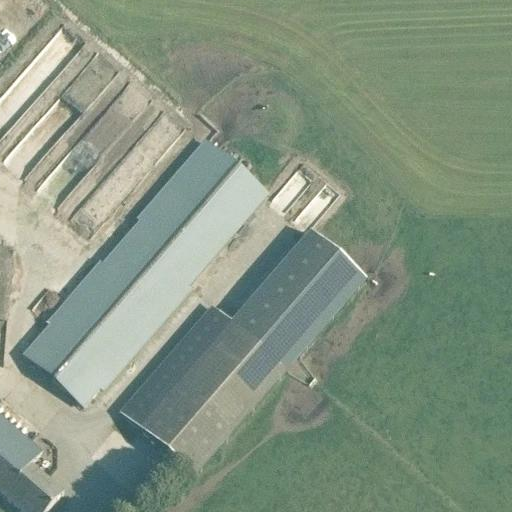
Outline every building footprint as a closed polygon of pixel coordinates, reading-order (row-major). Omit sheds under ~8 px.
[(21,40),(30,32),(16,17),(7,25),(21,40)] [(106,36),(85,17),(69,35),(90,54),(106,36)] [(48,328),(22,358),(83,412),(189,290),(182,284),(261,193),(206,146),(204,144),(135,222),(138,225),(101,268),(99,265),(46,326),(48,328)] [(6,243),(3,294),(17,294),(19,243),(6,243)] [(18,313),(17,297),(2,298),(3,314),(18,313)] [(211,310),(118,416),(136,433),(184,473),(193,482),(282,378),(285,375),(286,374),(229,325),(211,310)] [(0,420),(0,497),(16,511),(50,511),(63,498),(30,469),(41,457),(0,420)]
